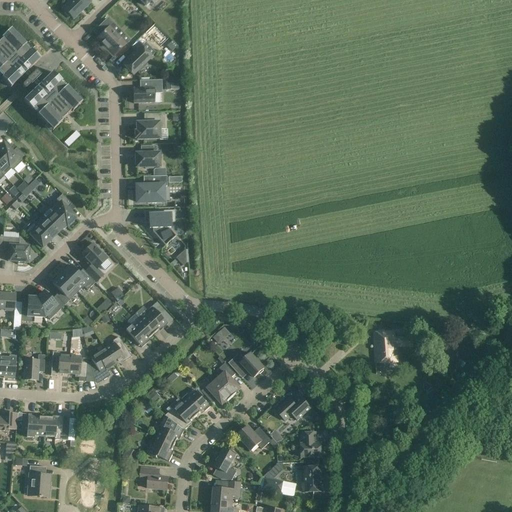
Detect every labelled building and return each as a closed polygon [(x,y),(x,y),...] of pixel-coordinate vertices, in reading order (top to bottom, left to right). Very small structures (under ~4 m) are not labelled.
[(72,0),(63,9),(65,12),(64,14),(69,19),(70,17),(73,20),(91,3),(87,0),(72,0)] [(108,19),(95,33),(99,38),(95,42),(99,47),(98,49),(102,54),(104,52),(111,59),(126,44),(110,28),(114,25),(108,19)] [(155,24),(145,35),(163,51),(173,40),(155,24)] [(12,31),(11,30),(1,39),(2,40),(1,41),(0,42),(0,74),(3,78),(1,79),(10,89),(40,60),(31,50),(29,52),(25,47),(26,46),(16,35),(14,37),(11,32),(12,31)] [(123,65),(133,76),(139,70),(141,72),(147,65),(146,64),(152,58),(142,47),(133,55),(134,55),(131,58),(131,57),(123,65)] [(41,77),(36,72),(26,81),(27,82),(23,86),(22,87),(22,88),(23,89),(23,90),(24,90),(25,90),(26,89),(30,85),(31,86),(41,77)] [(62,83),(53,73),(23,102),(32,111),(34,110),(38,114),(37,116),(47,126),(49,125),(53,129),(51,131),(52,132),(62,123),(60,121),(61,120),(62,121),(70,112),(71,111),(72,112),(82,103),(81,102),(79,103),(75,99),(77,98),(66,87),(65,89),(60,84),(62,83)] [(140,90),(133,90),(134,104),(154,104),(154,94),(162,94),(162,81),(140,82),(140,90)] [(165,130),(165,128),(164,115),(148,115),(148,123),(136,124),(137,132),(135,132),(135,139),(137,139),(137,141),(160,140),(160,130),(165,130)] [(76,132),(64,144),(68,148),(80,137),(76,132)] [(0,146),(0,158),(11,170),(12,172),(26,158),(16,149),(12,153),(3,144),(0,146)] [(153,169),(153,168),(159,168),(159,154),(157,154),(156,147),(141,148),(141,155),(135,155),(136,161),(135,161),(135,166),(136,166),(136,168),(145,168),(145,170),(153,169)] [(0,158),(0,172),(4,177),(11,170),(0,158)] [(167,177),(149,177),(144,178),(144,187),(137,188),(137,191),(135,191),(135,200),(137,200),(137,203),(147,203),(147,205),(161,204),(161,202),(163,202),(163,188),(167,188),(167,177)] [(27,187),(32,192),(39,185),(34,180),(27,187)] [(16,190),(20,194),(24,191),(27,187),(23,183),(16,190)] [(25,199),(32,192),(27,187),(24,191),(20,194),(25,199)] [(12,200),(6,194),(0,200),(6,206),(12,200)] [(48,209),(50,210),(65,226),(67,228),(76,219),(67,210),(71,205),(62,195),(48,209)] [(19,208),(16,204),(15,203),(11,206),(16,211),(19,208)] [(50,210),(43,217),(58,233),(65,226),(50,210)] [(174,212),(144,212),(144,224),(149,224),(150,229),(152,229),(152,233),(164,247),(175,238),(172,234),(168,229),(171,229),(171,224),(172,224),(175,224),(174,212)] [(58,233),(43,217),(35,224),(38,228),(39,227),(51,240),(58,233)] [(28,234),(37,227),(34,223),(25,230),(28,234)] [(36,247),(38,245),(42,249),(51,240),(39,227),(38,228),(28,238),(36,247)] [(24,264),(25,261),(27,262),(27,254),(29,254),(30,248),(28,248),(28,246),(18,245),(18,240),(3,239),(2,252),(9,252),(8,262),(17,263),(24,264)] [(85,273),(95,283),(103,276),(97,269),(108,259),(93,244),(80,256),(91,267),(85,273)] [(187,265),(186,251),(176,260),(183,268),(187,265)] [(65,272),(61,275),(78,293),(84,287),(87,291),(95,283),(85,273),(79,267),(82,270),(78,274),(70,266),(69,267),(67,265),(63,270),(65,272)] [(52,284),(60,292),(56,296),(65,305),(78,293),(61,275),(57,279),(56,277),(51,281),(53,283),(52,284)] [(122,296),(118,290),(111,294),(116,300),(122,296)] [(43,292),(37,299),(44,319),(46,317),(50,321),(57,313),(65,305),(56,296),(51,301),(43,292)] [(14,311),(15,294),(0,293),(0,308),(5,309),(5,310),(14,311)] [(32,318),(44,319),(37,299),(28,298),(27,310),(21,309),(20,322),(31,323),(32,318)] [(112,306),(107,301),(97,310),(102,315),(112,306)] [(148,314),(140,321),(153,335),(161,328),(162,330),(168,325),(160,316),(152,308),(146,312),(148,314)] [(100,319),(103,326),(110,323),(107,316),(100,319)] [(87,317),(82,322),(87,328),(92,323),(87,317)] [(147,344),(145,342),(153,335),(140,321),(132,328),(131,327),(126,331),(141,349),(147,344)] [(219,346),(231,335),(225,328),(213,339),(219,346)] [(0,334),(0,338),(8,339),(8,331),(0,331),(0,334)] [(394,339),(394,333),(374,333),(376,363),(397,363),(397,347),(413,347),(412,338),(394,339)] [(114,344),(105,350),(115,366),(124,360),(125,362),(131,358),(118,338),(112,342),(114,344)] [(115,366),(105,350),(91,358),(91,361),(92,362),(90,363),(95,384),(102,379),(103,380),(110,376),(106,371),(115,366)] [(457,362),(457,350),(442,350),(442,362),(457,362)] [(58,377),(58,375),(68,375),(70,357),(59,356),(59,354),(52,353),(50,377),(58,377)] [(240,377),(247,370),(254,379),(264,370),(251,355),(245,360),(240,354),(229,364),(240,377)] [(0,376),(7,377),(7,379),(14,380),(16,356),(9,356),(8,358),(0,357),(0,376)] [(37,382),(38,369),(44,369),(44,356),(38,356),(38,362),(24,361),(23,381),(37,382)] [(81,358),(70,357),(68,375),(79,376),(78,382),(86,383),(87,360),(81,360),(81,358)] [(221,377),(217,382),(232,399),(237,395),(236,394),(241,390),(231,379),(236,375),(226,364),(217,372),(221,377)] [(208,390),(206,388),(202,392),(212,403),(216,399),(222,406),(227,402),(228,403),(232,399),(217,382),(216,382),(215,382),(214,382),(213,382),(212,382),(211,382),(210,383),(209,383),(209,384),(209,385),(208,385),(208,386),(208,387),(208,388),(209,389),(208,390)] [(184,403),(183,404),(196,418),(203,411),(205,413),(210,408),(195,390),(189,395),(191,397),(190,398),(188,395),(182,401),(184,403)] [(160,398),(155,392),(147,399),(153,405),(160,398)] [(298,422),(311,410),(302,399),(295,406),(290,400),(276,412),(286,423),(293,416),(298,422)] [(420,400),(409,401),(410,413),(416,413),(416,415),(421,415),(420,400)] [(140,406),(146,413),(151,408),(145,402),(140,406)] [(169,414),(165,417),(184,431),(190,427),(188,425),(196,418),(183,404),(175,411),(174,409),(169,414)] [(0,432),(8,433),(8,431),(16,431),(17,414),(9,414),(9,418),(0,417),(0,432)] [(35,418),(35,416),(28,415),(26,439),(33,439),(33,437),(44,438),(45,419),(35,418)] [(45,419),(44,438),(54,438),(54,441),(67,442),(69,418),(56,417),(56,420),(45,419)] [(162,428),(158,438),(175,446),(179,436),(181,438),(184,431),(165,417),(160,427),(162,428)] [(254,434),(248,428),(238,437),(251,452),(258,446),(262,451),(271,442),(260,429),(254,434)] [(322,459),(321,445),(316,445),(316,434),(302,435),(303,445),(301,445),(302,459),(322,459)] [(157,459),(157,457),(169,463),(172,456),(170,455),(175,446),(158,438),(153,447),(151,446),(147,454),(157,459)] [(14,456),(15,447),(6,446),(5,455),(14,456)] [(236,456),(224,450),(214,467),(219,470),(215,477),(221,481),(232,481),(237,473),(229,469),(236,456)] [(135,464),(138,457),(126,451),(122,458),(135,464)] [(394,471),(400,464),(400,463),(396,459),(389,467),(394,471)] [(45,476),(46,469),(29,467),(27,497),(48,499),(50,477),(45,476)] [(167,492),(168,479),(159,478),(159,471),(142,469),(141,481),(148,481),(148,490),(167,492)] [(322,493),(322,469),(305,469),(305,486),(303,486),(303,494),(322,493)] [(271,470),(265,477),(275,479),(277,477),(271,470)] [(267,480),(264,491),(282,495),(284,483),(267,480)] [(213,490),(212,502),(232,504),(233,498),(239,498),(241,484),(228,483),(227,491),(213,490)] [(130,505),(131,498),(123,497),(122,505),(130,505)] [(238,511),(231,510),(232,504),(212,502),(211,511),(238,511)]
